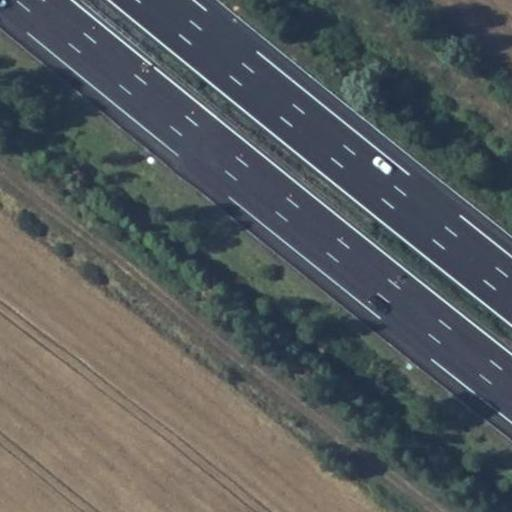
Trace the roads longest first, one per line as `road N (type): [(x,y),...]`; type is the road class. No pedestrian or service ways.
road 1 (motorway): [(34,0),(511,388)]
road 2 (track): [(0,161),(431,511)]
road 3 (motorway): [(511,288),(154,0)]
road 4 (track): [(511,125),(346,0)]
